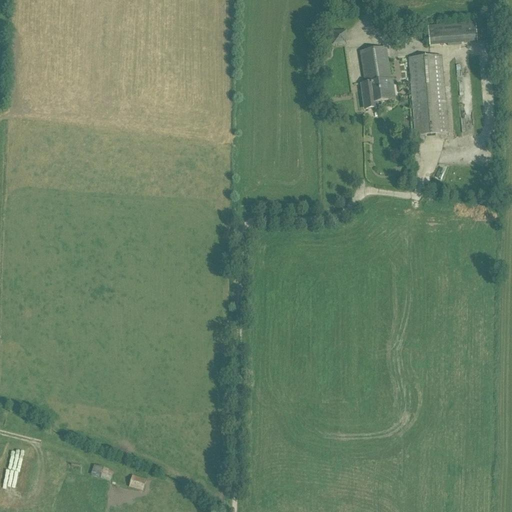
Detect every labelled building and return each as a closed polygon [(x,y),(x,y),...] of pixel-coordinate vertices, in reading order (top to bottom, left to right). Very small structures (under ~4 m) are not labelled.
[(476,24),(427,28),(429,48),(477,44),(476,24)] [(330,33),(330,45),(343,45),(342,33),(330,33)] [(360,53),(365,85),(362,85),(364,92),(363,92),(365,110),(376,109),(376,104),(394,101),(386,49),(360,53)] [(441,57),(409,59),(415,137),(448,135),(441,57)] [(53,464),(47,463),(45,475),(51,476),(53,464)] [(94,484),(107,486),(108,474),(96,472),(94,484)] [(132,476),(129,488),(143,493),(146,481),(132,476)]
